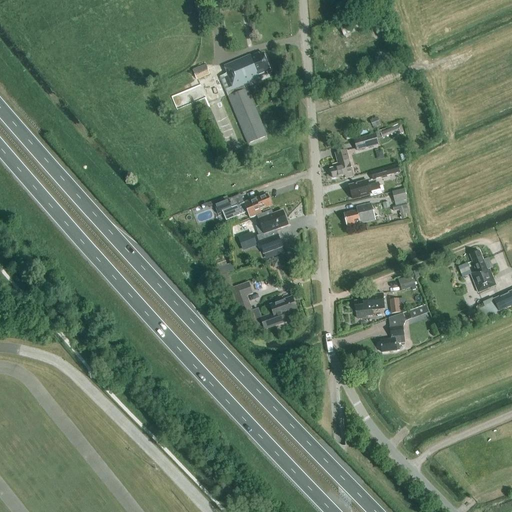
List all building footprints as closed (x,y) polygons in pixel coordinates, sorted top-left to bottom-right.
[(365,28),(359,15),(339,23),(344,36),(365,28)] [(267,72),(270,71),(263,54),(260,55),(259,53),(250,56),(250,55),(224,66),(227,74),(220,77),(247,144),(267,136),(245,85),(257,80),(257,79),(267,74),(267,72)] [(209,74),(205,65),(192,70),(196,80),(209,74)] [(378,120),(370,122),(373,129),(380,126),(378,120)] [(378,145),(375,135),(354,141),(357,151),(378,145)] [(353,177),(349,161),(346,151),(335,154),(338,164),(333,165),(334,169),(330,170),(332,178),(344,175),(345,179),(353,177)] [(393,175),(392,173),(396,172),(397,175),(402,174),(399,165),(370,173),(373,180),(393,175)] [(371,197),(381,194),(379,185),(375,187),(374,184),(369,186),(367,181),(349,186),(353,200),(371,195),(371,197)] [(405,189),(392,192),(395,202),(407,199),(405,189)] [(263,210),(272,206),(267,195),(261,197),(260,196),(244,203),(250,219),(262,214),(261,211),(262,211),(263,210)] [(214,205),(215,207),(218,214),(232,209),(228,199),(214,205)] [(375,220),(373,208),(371,204),(356,207),(357,211),(344,214),(347,226),(360,223),(360,224),(375,220)] [(406,205),(393,208),(394,211),(399,210),(400,214),(408,212),(406,205)] [(262,214),(265,223),(255,227),(259,236),(257,236),(264,254),(282,247),(278,235),(277,235),(275,230),(281,228),(279,224),(286,221),(283,211),(273,214),(272,211),(262,214)] [(256,245),(253,238),(241,243),(238,244),(240,250),(244,249),(256,245)] [(478,293),(496,286),(489,269),(490,269),(486,259),(483,261),(479,251),(470,255),(476,272),(471,274),(478,293)] [(225,267),(228,272),(235,269),(233,263),(225,267)] [(415,284),(413,275),(398,280),(401,289),(415,284)] [(252,310),(247,296),(253,294),(249,282),(227,290),(232,306),(237,304),(241,314),(252,310)] [(511,305),(511,304),(511,292),(507,295),(484,305),(489,316),(511,306),(511,305)] [(372,310),(384,309),(382,294),(370,295),(371,300),(355,302),(356,312),(357,318),(359,320),(366,319),(366,317),(373,316),(372,310)] [(282,317),(297,311),(292,297),(270,305),(273,314),(261,318),(258,310),(249,313),(254,327),(263,324),(265,330),(284,323),(282,317)] [(401,313),(399,299),(389,300),(391,314),(401,313)] [(481,319),(479,314),(477,315),(475,310),(467,313),(471,323),(481,319)] [(405,343),(403,327),(406,321),(403,313),(389,318),(391,340),(381,341),(382,353),(400,351),(399,344),(405,343)]
